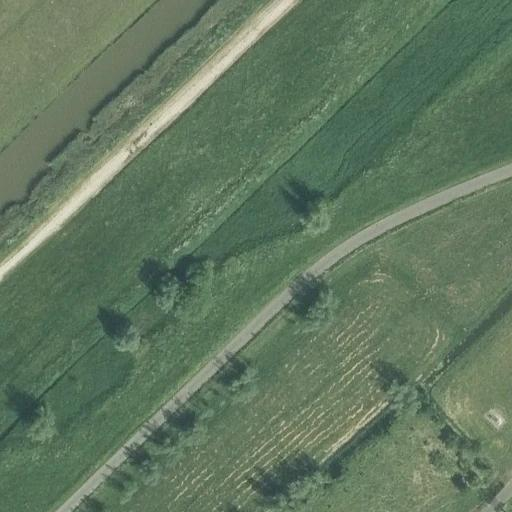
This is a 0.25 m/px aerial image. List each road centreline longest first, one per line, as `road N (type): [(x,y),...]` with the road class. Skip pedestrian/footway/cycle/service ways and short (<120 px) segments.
road 1 (unclassified): [(64,511),(295,284),(350,243),(511,169)]
road 2 (unknown): [(0,270),(284,0)]
